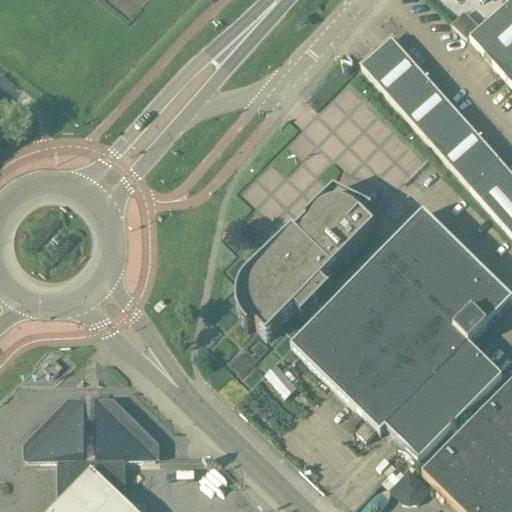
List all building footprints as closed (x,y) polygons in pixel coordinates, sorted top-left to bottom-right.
[(503,86),(511,78),(511,5),(468,45),(503,86)] [(397,112),(428,85),(392,45),(361,72),(397,112)] [(511,78),(503,86),(511,95),(511,78)] [(428,85),(397,112),(433,152),(463,125),(428,85)] [(504,232),(511,225),(511,179),(463,125),(433,152),(504,232)] [(246,332),(248,335),(254,329),(267,341),(295,313),(303,321),(329,293),(321,286),(374,231),(361,218),(371,209),(334,192),(248,280),(245,282),(243,285),(242,288),(240,291),(239,294),(238,297),(237,300),(237,304),(237,307),(237,311),(237,314),(238,317),(239,320),(240,324),(242,327),(244,329),(246,332)] [(293,353),(378,435),(381,438),(386,433),(420,467),(502,383),(469,351),(511,307),(511,302),(425,217),(293,353)] [(511,511),(511,388),(423,479),(455,511),(511,511)] [(122,467),(156,467),(156,455),(109,409),(73,410),(27,457),(27,468),(62,468),(62,489),(70,497),(54,511),(129,511),(114,497),(122,488),(122,467)] [(402,481),(395,502),(419,509),(426,488),(402,481)]
